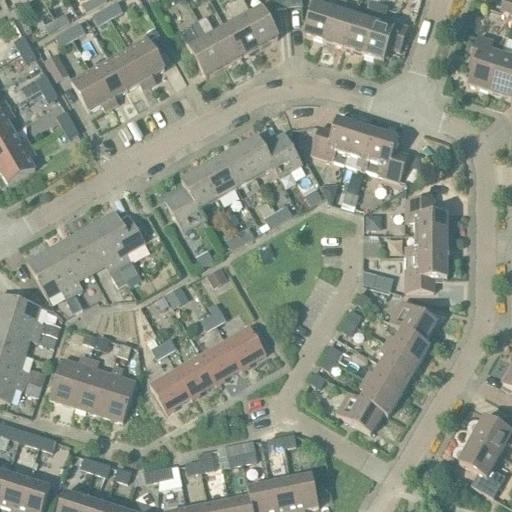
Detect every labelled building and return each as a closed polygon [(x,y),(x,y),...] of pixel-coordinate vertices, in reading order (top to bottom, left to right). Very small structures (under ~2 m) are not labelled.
[(105,0),(96,0),(92,3),(97,10),(108,4),(105,0)] [(289,11),(288,0),(274,0),(275,12),(289,11)] [(288,0),(289,11),(302,10),(301,0),(288,0)] [(316,0),(310,20),(304,39),(325,46),(339,0),(316,0)] [(339,0),(325,46),(344,52),(354,19),(344,16),(348,0),(339,0)] [(511,1),(506,0),(503,0),(500,13),(511,16),(511,1)] [(242,1),(233,6),(259,52),(279,41),(262,11),(251,17),(242,1)] [(97,10),(92,3),(81,9),(86,17),(97,10)] [(354,19),(344,52),(363,58),(380,7),(370,4),(364,22),(354,19)] [(242,62),(259,52),(233,6),(226,10),(235,26),(225,32),(242,62)] [(110,23),(120,18),(124,16),(118,7),(105,14),(110,23)] [(380,7),(363,58),(384,64),(388,52),(400,55),(407,31),(394,27),(393,31),(383,28),(388,10),(380,7)] [(100,29),(110,23),(105,14),(95,20),(100,29)] [(66,18),(55,24),(59,32),(70,26),(66,18)] [(224,72),(242,62),(225,32),(215,37),(206,21),(198,25),(224,72)] [(59,32),(55,24),(44,30),(49,38),(59,32)] [(206,82),(224,72),(198,25),(190,30),(191,31),(181,37),(189,52),(196,64),(206,82)] [(80,27),(68,34),(74,44),(86,38),(80,27)] [(155,31),(147,36),(151,43),(159,39),(155,31)] [(74,44),(68,34),(56,41),(61,51),(74,44)] [(468,89),(490,96),(501,58),(490,55),(494,45),(478,40),(471,61),(476,63),(468,89)] [(14,46),(20,57),(29,52),(22,41),(14,46)] [(501,58),(490,96),(511,103),(511,43),(506,42),(501,58)] [(149,44),(129,55),(149,91),(156,87),(152,80),(165,73),(149,44)] [(29,52),(20,57),(26,68),(35,63),(29,52)] [(143,94),(149,91),(129,55),(109,66),(125,95),(139,88),(143,94)] [(46,67),(57,86),(68,80),(58,60),(46,67)] [(114,101),(125,95),(109,66),(91,76),(111,112),(118,108),(114,101)] [(105,115),(111,112),(91,76),(72,86),(89,116),(102,109),(105,115)] [(35,85),(42,95),(51,90),(44,79),(35,85)] [(34,84),(21,92),(27,102),(40,94),(34,84)] [(51,90),(42,95),(48,106),(57,100),(51,90)] [(0,118),(8,113),(0,98),(0,118)] [(8,113),(0,118),(0,139),(12,133),(7,125),(13,122),(8,113)] [(63,132),(72,127),(66,116),(57,121),(63,132)] [(347,160),(348,160),(358,129),(337,122),(333,135),(319,131),(311,158),(344,169),(347,160)] [(72,127),(63,132),(69,143),(78,138),(72,127)] [(358,129),(348,160),(359,164),(357,172),(366,175),(368,166),(378,135),(358,129)] [(0,139),(0,168),(31,151),(26,142),(19,146),(12,133),(0,139)] [(368,166),(380,170),(377,179),(400,186),(408,159),(395,155),(399,142),(378,135),(368,166)] [(285,138),(263,150),(275,170),(273,171),(279,183),(303,169),(285,138)] [(259,141),(238,153),(255,181),(273,171),(275,170),(263,150),(259,141)] [(31,151),(0,168),(0,174),(8,189),(35,173),(29,162),(35,159),(31,151)] [(236,192),(255,181),(238,153),(220,163),(236,192)] [(415,158),(411,170),(425,174),(429,162),(415,158)] [(220,163),(201,174),(217,203),(236,192),(220,163)] [(217,203),(201,174),(181,185),(186,193),(198,214),(199,213),(217,203)] [(321,190),(332,209),(339,188),(321,190)] [(205,225),(199,213),(198,214),(186,193),(165,206),(183,237),(205,225)] [(311,210),(321,204),(316,195),(305,201),(311,210)] [(359,199),(346,195),(343,207),(355,211),(359,199)] [(415,239),(447,239),(447,218),(434,218),(434,204),(406,203),(406,227),(415,227),(415,239)] [(287,212),(276,218),(281,227),(292,221),(287,212)] [(260,232),(263,237),(281,227),(276,218),(273,213),(263,218),(268,228),(260,232)] [(143,243),(139,237),(130,220),(121,225),(116,215),(93,228),(119,273),(130,266),(124,254),(143,243)] [(366,219),(365,234),(381,234),(381,219),(366,219)] [(72,240),(90,273),(102,266),(109,278),(119,273),(93,228),(72,240)] [(249,233),(239,239),(244,248),(254,242),(249,233)] [(244,248),(239,239),(227,245),(232,255),(244,248)] [(447,239),(415,239),(415,252),(405,252),(405,261),(415,261),(447,260),(447,239)] [(49,253),(74,297),(82,293),(75,281),(90,273),(72,240),(49,253)] [(380,248),(363,248),(363,261),(380,261),(380,248)] [(74,297),(49,253),(27,266),(46,299),(59,292),(65,303),(74,297)] [(201,272),(213,265),(208,256),(196,262),(201,272)] [(447,282),(447,260),(415,261),(405,261),(405,274),(406,274),(406,296),(434,296),(434,282),(447,282)] [(130,269),(121,275),(128,287),(138,281),(130,269)] [(221,272),(206,280),(213,293),(228,285),(221,272)] [(128,287),(121,275),(111,281),(119,293),(128,287)] [(363,276),(363,288),(374,289),(374,282),(370,277),(363,276)] [(179,290),(165,298),(174,312),(188,304),(180,292),(179,290)] [(86,296),(77,301),(84,312),(92,308),(86,296)] [(0,297),(0,324),(41,338),(44,328),(31,324),(36,309),(0,297)] [(357,308),(366,313),(371,303),(363,298),(357,308)] [(84,312),(77,301),(66,307),(73,319),(84,312)] [(166,301),(155,307),(161,319),(172,312),(166,301)] [(402,306),(392,323),(390,327),(402,334),(425,347),(437,326),(402,306)] [(216,308),(209,312),(213,318),(220,314),(216,308)] [(347,325),(355,330),(361,320),(352,315),(347,325)] [(206,336),(215,330),(210,321),(207,316),(198,322),(206,336)] [(210,321),(215,330),(225,325),(219,316),(210,321)] [(0,351),(21,358),(26,343),(38,347),(41,338),(0,324),(0,351)] [(355,330),(347,325),(341,335),(350,340),(355,330)] [(43,337),(44,337),(58,341),(61,331),(46,326),(43,337)] [(266,358),(256,341),(251,331),(226,345),(241,373),(266,358)] [(386,348),(419,367),(430,350),(425,347),(402,334),(397,342),(391,339),(386,348)] [(58,341),(44,337),(41,348),(54,353),(58,341)] [(85,337),(82,346),(94,350),(97,341),(85,337)] [(98,340),(94,352),(106,356),(110,344),(98,340)] [(154,342),(147,346),(151,354),(158,350),(154,342)] [(170,344),(160,349),(165,359),(175,353),(170,344)] [(216,387),(241,373),(226,345),(201,359),(216,387)] [(132,352),(121,348),(117,360),(128,364),(132,352)] [(419,367),(386,348),(381,356),(387,359),(381,368),(409,384),(419,367)] [(155,364),(165,359),(160,349),(150,355),(155,364)] [(326,360),(335,365),(341,355),(332,350),(326,360)] [(0,377),(25,386),(28,376),(17,372),(21,358),(0,351),(0,377)] [(60,366),(55,384),(49,403),(74,411),(90,361),(81,358),(77,371),(60,366)] [(191,401),(216,387),(201,359),(176,374),(191,401)] [(335,365),(326,360),(320,370),(329,375),(335,365)] [(90,361),(74,411),(98,418),(109,382),(95,378),(99,364),(90,361)] [(409,384),(381,368),(376,377),(370,374),(365,383),(398,403),(409,384)] [(109,382),(98,418),(123,426),(134,390),(120,386),(124,372),(113,369),(109,382)] [(511,372),(503,389),(511,394),(511,372)] [(166,415),(191,401),(176,374),(150,388),(167,417),(168,417),(166,415)] [(42,389),(46,379),(32,375),(28,385),(42,389)] [(25,386),(0,377),(0,404),(10,407),(5,405),(11,389),(14,390),(13,391),(23,394),(25,386)] [(310,387),(319,393),(325,382),(316,377),(310,387)] [(398,403),(365,383),(360,391),(366,394),(361,404),(383,418),(388,421),(398,403)] [(41,391),(29,387),(25,397),(38,401),(41,391)] [(370,439),(383,418),(361,404),(349,397),(336,418),(370,439)] [(472,444),(500,460),(507,447),(511,450),(511,420),(510,420),(503,432),(484,422),(472,444)] [(1,428),(0,432),(0,438),(11,443),(15,433),(1,428)] [(29,437),(26,447),(40,452),(43,442),(29,437)] [(296,449),(295,443),(294,439),(280,442),(283,452),(296,449)] [(43,442),(40,452),(53,456),(56,446),(43,442)] [(269,455),(283,452),(280,442),(267,445),(269,455)] [(500,460),(472,444),(459,467),(478,477),(471,490),(493,502),(505,481),(492,474),(500,460)] [(243,467),(257,465),(255,454),(241,457),(243,467)] [(243,467),(241,457),(228,460),(229,470),(243,467)] [(84,462),(80,472),(94,476),(97,466),(84,462)] [(201,476),(215,473),(213,463),(199,466),(201,476)] [(94,476),(107,481),(110,471),(97,466),(94,476)] [(201,476),(199,466),(185,469),(187,479),(201,476)] [(160,484),(174,481),(172,471),(158,474),(160,484)] [(114,483),(128,487),(131,477),(118,473),(114,483)] [(0,504),(9,478),(0,474),(0,504)] [(158,474),(144,477),(146,487),(160,484),(158,474)] [(20,511),(29,484),(9,478),(0,504),(0,509),(8,511),(20,511)] [(312,478),(291,483),(296,511),(313,511),(319,511),(312,478)] [(296,511),(291,483),(270,487),(274,511),(296,511)] [(29,484),(20,511),(43,511),(50,491),(29,484)] [(251,511),(274,511),(270,487),(248,491),(250,502),(251,511)] [(83,511),(86,502),(64,496),(59,511),(83,511)] [(104,511),(106,509),(86,502),(83,511),(104,511)] [(251,511),(250,502),(230,507),(230,511),(251,511)]
